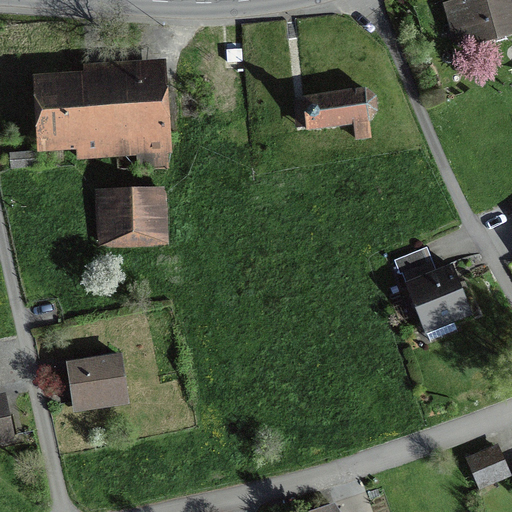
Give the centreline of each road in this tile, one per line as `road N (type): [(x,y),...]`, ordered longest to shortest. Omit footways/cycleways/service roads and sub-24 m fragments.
road 1 (residential): [(159,511),(346,468),(511,409)]
road 2 (residential): [(371,0),(450,186),(511,295)]
road 3 (residential): [(0,227),(62,511)]
